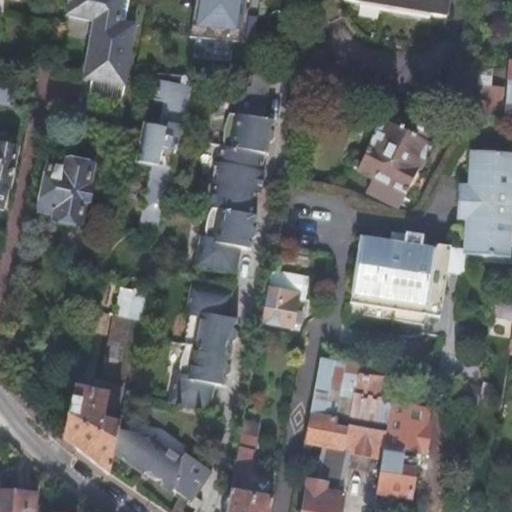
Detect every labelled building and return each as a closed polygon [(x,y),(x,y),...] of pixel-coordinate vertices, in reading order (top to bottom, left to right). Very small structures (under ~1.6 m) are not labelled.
[(81,112),(112,120),(129,29),(119,26),(123,0),(65,0),(64,6),(66,6),(64,18),(90,24),(86,46),(93,47),(86,83),(81,112)] [(200,22),(196,49),(219,52),(218,58),(234,61),(235,56),(241,56),(250,0),(226,0),(223,25),(200,22)] [(346,0),(346,2),(447,18),(450,0),(346,0)] [(93,47),(86,46),(79,81),(86,83),(93,47)] [(139,229),(159,233),(190,88),(152,81),(148,101),(158,103),(154,128),(140,126),(133,164),(148,167),(146,181),(148,181),(145,198),(141,197),(139,206),(143,207),(139,229)] [(478,97),(477,113),(506,116),(508,99),(478,97)] [(267,152),(266,146),(268,145),(269,145),(269,144),(270,144),(271,143),(271,142),(271,141),(271,140),(271,133),(271,127),(272,124),(262,122),(264,105),(237,100),(234,117),(227,116),(223,125),(221,137),(221,149),(219,149),(216,165),(211,164),(207,186),(212,186),(208,210),(210,211),(206,221),(204,232),(204,243),(202,243),(197,242),(192,268),(233,276),(238,251),(248,252),(249,249),(253,237),(253,236),(254,235),(254,234),(253,233),(253,232),(252,231),(251,230),(250,230),(250,229),(254,224),(255,219),(249,218),(253,194),(257,195),(258,189),(259,189),(260,183),(259,183),(261,173),(257,172),(258,169),(259,169),(260,160),(259,160),(260,156),(266,157),(267,152)] [(368,193),(390,204),(397,191),(407,196),(432,147),(425,143),(429,135),(413,126),(408,134),(384,121),(359,171),(375,179),(368,193)] [(0,149),(0,209),(4,211),(15,152),(0,149)] [(468,256),(473,257),(509,260),(511,223),(511,156),(477,154),(475,178),(474,188),(466,187),(463,221),(471,222),(470,232),(468,251),(468,256)] [(47,162),(36,218),(77,226),(88,171),(47,162)] [(474,188),(475,178),(467,177),(466,187),(474,188)] [(397,191),(390,204),(400,210),(407,196),(397,191)] [(462,232),(470,232),(471,222),(463,221),(462,232)] [(393,234),(392,245),(406,247),(408,237),(393,234)] [(444,319),(451,273),(455,250),(438,247),(437,253),(422,250),(424,239),(408,237),(406,247),(392,245),(361,240),(351,305),(366,307),(428,317),(444,319)] [(471,269),(473,257),(468,256),(468,251),(455,250),(451,273),(464,274),(471,269)] [(224,366),(228,361),(230,351),(228,345),(228,344),(229,344),(230,344),(231,344),(232,343),(233,342),(234,341),(234,340),(234,339),(235,338),(234,337),(235,326),(235,322),(225,320),(229,295),(189,287),(184,314),(189,315),(186,325),(184,336),(184,348),(180,357),(178,368),(177,380),(172,379),(167,405),(207,413),(212,387),(223,389),(223,386),(228,374),(228,373),(228,372),(228,371),(228,370),(227,369),(227,368),(226,368),(225,367),(224,367),(224,366)] [(267,290),(260,326),(293,330),(296,312),(300,294),(267,290)] [(141,323),(147,296),(120,291),(117,308),(120,309),(118,318),(141,323)] [(511,320),(511,299),(494,297),(490,318),(511,320)] [(427,327),(428,317),(366,307),(365,317),(427,327)] [(296,312),(293,330),(301,331),(303,313),(296,312)] [(118,318),(114,318),(101,381),(128,386),(139,333),(141,323),(118,318)] [(382,454),(395,372),(319,361),(303,443),(382,456),(382,454)] [(74,392),(64,441),(108,478),(113,457),(118,433),(119,430),(108,427),(111,412),(118,408),(122,390),(108,387),(105,399),(74,392)] [(255,427),(241,425),(224,511),(268,511),(270,502),(235,496),(236,492),(239,492),(244,487),(255,427)] [(118,433),(113,457),(154,484),(155,484),(156,485),(157,485),(158,485),(159,485),(162,489),(172,496),(173,494),(189,504),(209,473),(182,456),(178,461),(145,438),(118,433)] [(415,460),(382,454),(382,456),(375,495),(408,500),(415,460)] [(307,483),(300,511),(339,511),(342,497),(323,494),(324,486),(307,483)] [(0,493),(0,511),(35,511),(36,496),(0,493)]
